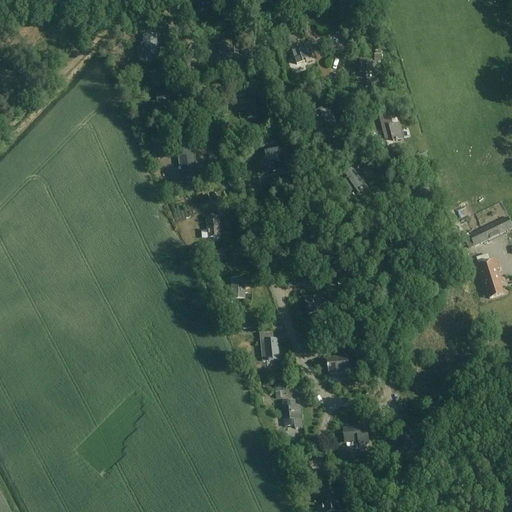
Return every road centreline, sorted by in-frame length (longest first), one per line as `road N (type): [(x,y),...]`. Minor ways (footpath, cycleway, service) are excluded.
road 1 (track): [(416,441),(392,413),(331,398),(311,377),(273,282),(264,224),(225,194),(187,33)]
road 2 (track): [(392,413),(386,373),(393,291),(385,271),(323,206),(255,0)]
road 3 (unclassified): [(390,511),(423,430),(511,371)]
road 4 (track): [(133,0),(0,136)]
